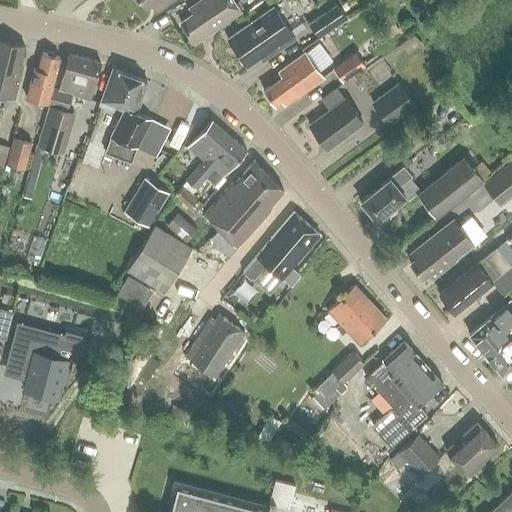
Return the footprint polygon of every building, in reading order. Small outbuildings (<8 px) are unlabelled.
[(155,13),(173,0),(137,0),(145,11),(150,7),(155,13)] [(197,46),(241,15),(230,0),(201,0),(195,5),(198,10),(181,22),(197,46)] [(335,4),(307,24),(318,38),(345,18),(335,4)] [(271,55),(294,39),(272,7),(227,39),(246,67),(268,51),(271,55)] [(426,18),(420,22),(423,27),(429,22),(426,18)] [(437,32),(430,23),(424,27),(431,36),(437,32)] [(20,68),(25,46),(0,40),(0,95),(15,99),(22,71),(20,68)] [(354,51),(332,66),(342,80),(364,64),(354,51)] [(301,95),(324,78),(305,52),(278,73),(281,77),(264,91),(274,105),(281,100),(284,105),(295,97),(301,95)] [(27,97),(48,103),(53,88),(61,58),(43,53),(37,74),(34,73),(27,97)] [(100,62),(69,53),(59,90),(53,88),(48,103),(68,109),(72,94),(90,99),(100,62)] [(137,147),(151,118),(135,112),(147,81),(113,68),(99,106),(114,111),(115,106),(124,110),(110,137),(137,147)] [(388,124),(413,106),(398,85),(372,103),(388,124)] [(327,150),(362,123),(344,99),(309,125),(327,150)] [(48,106),(37,146),(45,149),(60,153),(71,112),(48,106)] [(205,162),(228,135),(211,120),(187,146),(203,160),(205,162)] [(185,180),(195,189),(213,169),(222,177),(246,151),(228,135),(205,162),(203,160),(185,180)] [(110,137),(105,153),(131,162),(137,147),(110,137)] [(32,143),(15,138),(8,164),(25,169),(32,143)] [(8,151),(0,148),(0,169),(2,171),(8,151)] [(436,218),(483,181),(463,156),(416,193),(436,218)] [(218,228),(268,174),(255,160),(233,184),(231,182),(203,213),(218,228)] [(500,206),(511,196),(511,169),(508,164),(482,184),(500,206)] [(397,188),(410,177),(402,166),(359,202),(375,221),(405,197),(397,188)] [(268,174),(218,228),(236,247),(270,210),(270,205),(283,190),(268,174)] [(148,224),(167,191),(144,177),(124,209),(148,224)] [(195,198),(181,186),(173,195),(187,207),(195,198)] [(194,228),(175,211),(164,224),(184,240),(194,228)] [(282,279),(291,286),(300,275),(291,267),(310,246),(307,244),(317,232),(293,212),(249,264),(250,265),(244,273),(253,281),(266,265),(281,279),(282,279)] [(431,278),(472,246),(453,222),(412,254),(416,259),(410,263),(422,278),(427,273),(431,278)] [(164,292),(192,248),(155,225),(127,270),(164,292)] [(480,293),(511,269),(511,251),(504,242),(477,264),(477,263),(439,294),(441,296),(441,300),(444,304),(447,304),(456,314),(473,299),(476,300),(480,296),(480,293)] [(123,295),(142,306),(152,289),(133,278),(123,295)] [(359,344),(385,319),(353,284),(326,309),(340,324),(346,331),(359,344)] [(511,298),(498,310),(510,324),(511,322),(511,298)] [(0,308),(0,337),(6,339),(13,311),(0,308)] [(498,310),(468,334),(484,353),(507,334),(504,331),(509,327),(511,325),(510,324),(498,310)] [(214,375),(244,331),(219,314),(215,319),(211,316),(184,355),(214,375)] [(17,321),(9,352),(32,359),(28,373),(26,380),(24,389),(57,399),(61,383),(64,383),(71,361),(69,360),(59,357),(65,334),(17,321)] [(507,334),(484,353),(501,374),(511,364),(511,322),(510,324),(511,325),(509,327),(504,331),(507,334)] [(340,324),(336,328),(342,335),(346,331),(340,324)] [(380,364),(365,377),(379,393),(392,408),(384,415),(371,426),(390,447),(411,428),(425,415),(418,407),(442,385),(402,340),(381,360),(383,362),(380,364)] [(140,347),(119,381),(129,388),(137,375),(147,381),(159,361),(150,355),(151,354),(140,347)] [(365,364),(352,351),(312,390),(314,392),(313,393),(315,394),(313,396),(324,408),(346,387),(344,384),(365,364)] [(173,405),(169,414),(181,419),(185,410),(173,405)] [(482,460),(497,446),(476,423),(445,451),(469,476),(484,462),(482,460)] [(439,457),(418,435),(390,461),(398,470),(406,462),(419,476),(439,457)] [(285,436),(282,449),(298,453),(301,440),(285,436)] [(289,509),(295,486),(275,480),(269,504),(289,509)] [(177,486),(170,511),(274,511),(275,511),(177,486)] [(511,511),(511,489),(487,511),(511,511)]
